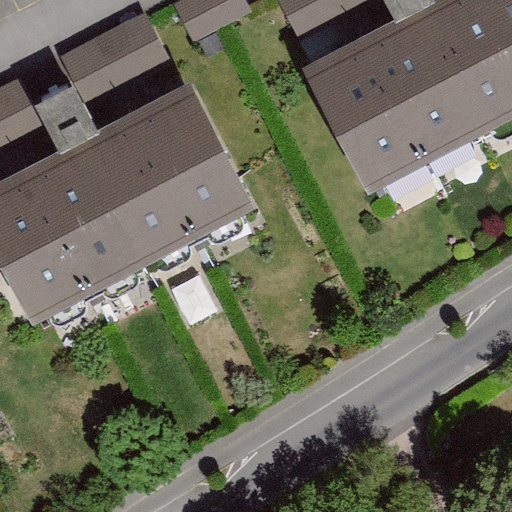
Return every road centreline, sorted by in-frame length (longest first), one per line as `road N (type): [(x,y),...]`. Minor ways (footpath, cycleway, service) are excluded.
road 1 (unclassified): [(511,305),(209,511)]
road 2 (unknown): [(452,346),(511,457)]
